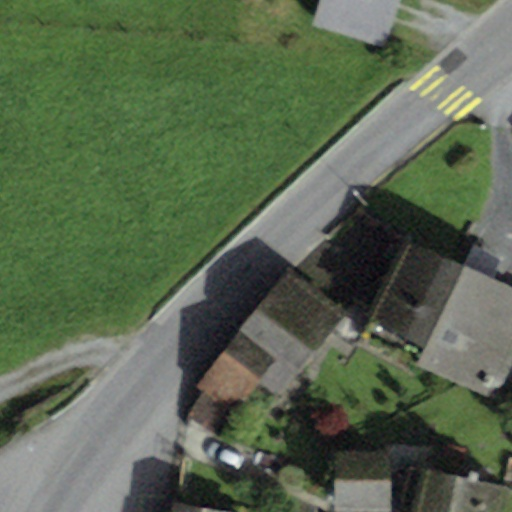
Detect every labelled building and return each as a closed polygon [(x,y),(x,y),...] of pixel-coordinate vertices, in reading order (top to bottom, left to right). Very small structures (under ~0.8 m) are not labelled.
[(325,0),(319,22),(379,41),(391,0),(325,0)] [(340,252),(362,271),(385,243),(362,224),(340,252)] [(432,344),(435,322),(459,270),(409,245),(390,286),(378,280),(370,298),(381,303),(366,335),(422,366),(425,359),(432,344)] [(425,359),(490,389),(511,342),(511,294),(459,270),(435,322),(432,344),(425,359)] [(290,275),(246,332),(276,355),(296,370),(340,313),(290,275)] [(272,361),(242,337),(203,388),(237,412),(245,394),(258,379),(272,361)] [(276,355),(272,361),(258,379),(277,394),(296,370),(276,355)] [(190,420),(221,438),(237,412),(203,388),(190,420)] [(339,455),(339,504),(382,504),(382,455),(339,455)] [(420,509),(419,511),(499,511),(506,485),(475,477),(476,471),(470,470),(469,476),(460,473),(462,463),(441,458),(438,468),(412,462),(402,505),(420,509)] [(211,511),(177,503),(175,511),(211,511)]
